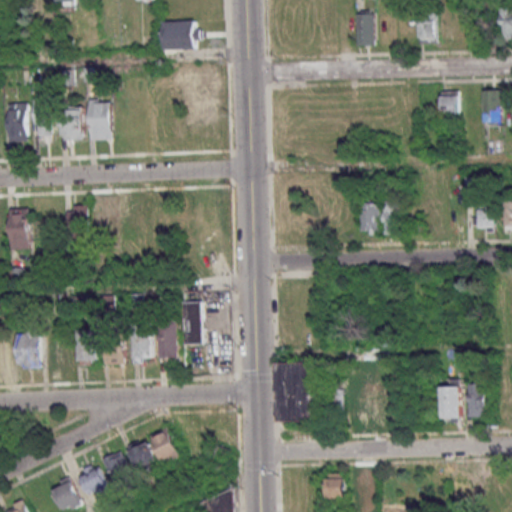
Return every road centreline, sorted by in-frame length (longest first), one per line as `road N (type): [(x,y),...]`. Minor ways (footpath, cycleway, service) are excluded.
road 1 (secondary): [(258,511),(244,0)]
road 2 (residential): [(511,256),(252,266)]
road 3 (residential): [(257,453),(511,445)]
road 4 (residential): [(0,179),(249,168)]
road 5 (residential): [(338,73),(511,67)]
road 6 (residential): [(0,472),(156,397)]
road 7 (residential): [(156,397),(0,403)]
